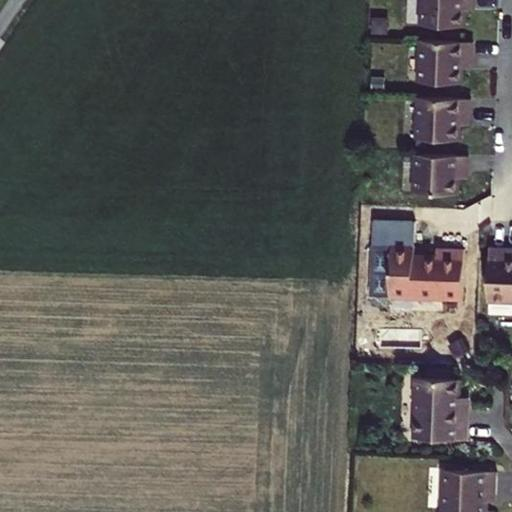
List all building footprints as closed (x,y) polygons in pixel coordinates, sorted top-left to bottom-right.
[(422,0),(422,25),(465,26),(466,10),(466,0),(422,0)] [(475,0),(466,0),(466,10),(475,10),(475,0)] [(372,33),(389,34),(389,17),(373,17),(372,33)] [(473,57),(473,41),(421,40),(420,81),(463,83),(463,67),(468,68),(468,57),(473,57)] [(385,90),(385,77),(374,76),(374,90),(385,90)] [(471,114),(471,98),(419,97),(417,138),(461,139),(461,124),(466,124),(466,114),(471,114)] [(469,171),(469,156),(417,153),(415,192),(459,193),(459,177),(464,177),(464,171),(469,171)] [(416,248),(375,246),(373,295),(464,298),(465,249),(438,248),(438,256),(415,255),(416,248)] [(511,248),(491,247),(489,300),(511,301),(511,248)] [(457,358),(470,351),(463,338),(450,345),(457,358)] [(428,368),(428,377),(450,378),(450,369),(428,368)] [(415,377),(415,437),(468,440),(469,410),(460,409),(460,397),(461,379),(450,378),(428,377),(415,377)] [(460,397),(460,409),(469,410),(469,397),(460,397)] [(440,511),(492,511),(492,510),(486,510),(486,500),(495,501),(496,471),(444,469),(443,508),(440,508),(440,511)]
